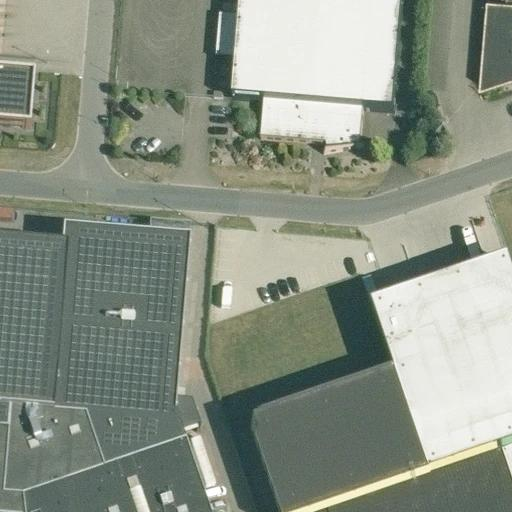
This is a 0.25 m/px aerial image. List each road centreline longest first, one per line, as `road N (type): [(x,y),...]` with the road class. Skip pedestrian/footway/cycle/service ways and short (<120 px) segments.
road 1 (unclassified): [(86,190),(357,214),(511,166)]
road 2 (unknown): [(190,199),(207,374),(250,511)]
road 3 (unknown): [(190,199),(189,67),(171,0)]
road 4 (unclassified): [(86,190),(101,0)]
road 5 (unknown): [(485,175),(474,88),(478,0)]
